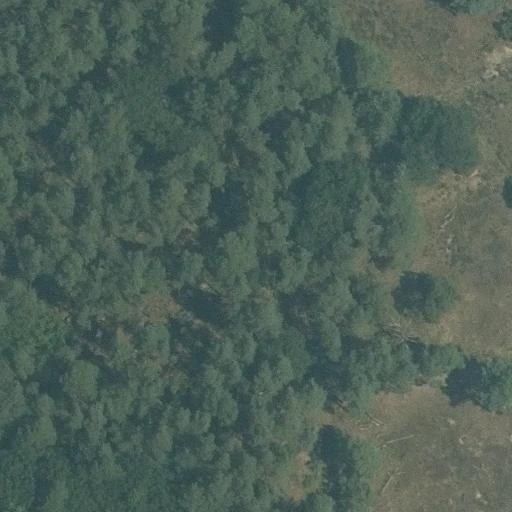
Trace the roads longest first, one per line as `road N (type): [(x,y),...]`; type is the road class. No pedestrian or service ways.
road 1 (track): [(207,0),(311,398),(286,511)]
road 2 (track): [(364,0),(461,104),(511,174)]
